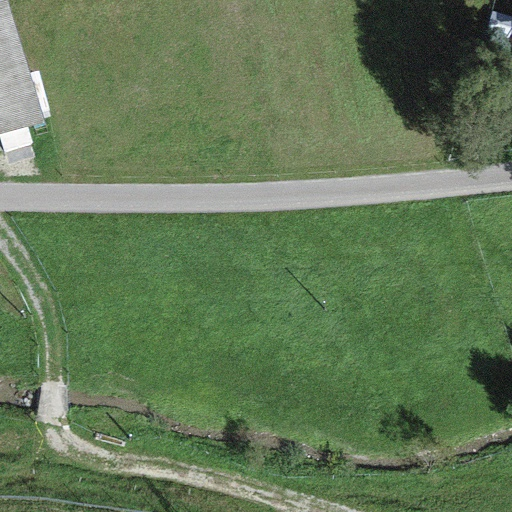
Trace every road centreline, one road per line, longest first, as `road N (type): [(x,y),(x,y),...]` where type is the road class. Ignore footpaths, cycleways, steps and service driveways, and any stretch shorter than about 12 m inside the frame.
road 1 (unclassified): [(511,178),(274,197),(0,198)]
road 2 (track): [(0,253),(27,292),(45,369),(43,421),(96,452)]
